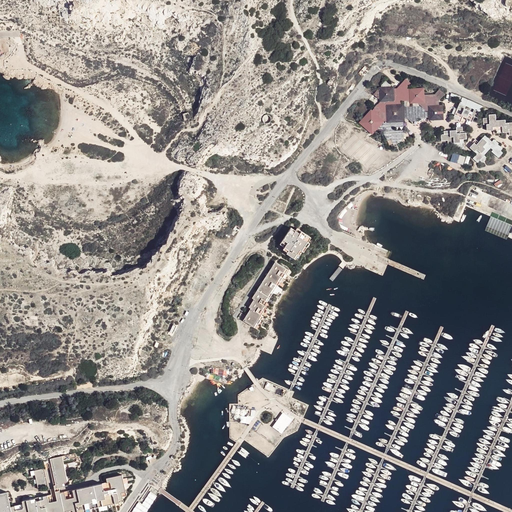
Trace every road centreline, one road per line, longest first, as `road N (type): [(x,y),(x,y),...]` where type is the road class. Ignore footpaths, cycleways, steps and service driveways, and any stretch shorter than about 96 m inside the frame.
road 1 (unclassified): [(511,114),(407,70),(378,66),(287,176)]
road 2 (track): [(158,158),(114,112),(25,63),(17,37),(0,34)]
road 3 (unclassified): [(0,403),(175,382)]
road 4 (track): [(0,172),(97,181),(168,163)]
road 5 (unclassified): [(246,232),(186,331),(175,382)]
road 6 (unclassified): [(175,382),(173,447),(124,511)]
road 7 (unclassified): [(316,198),(338,182),(378,174),(411,150),(419,125)]
road 8 (track): [(287,176),(237,184),(158,158)]
